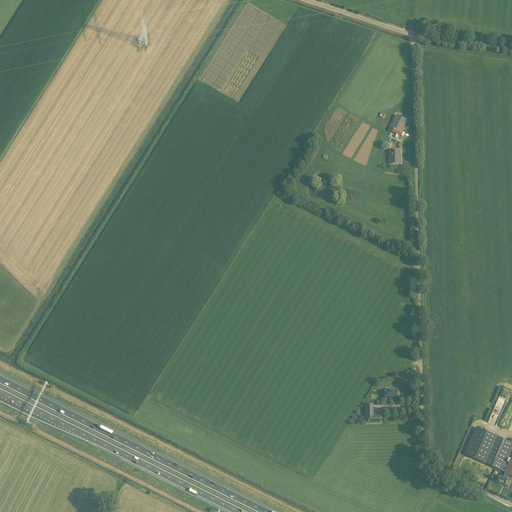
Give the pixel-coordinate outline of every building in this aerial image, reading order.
[(403,132),(407,121),(396,116),(389,131),(396,134),(394,137),(397,139),(398,135),(402,136),(403,132)] [(400,151),(390,151),(390,159),(389,160),(389,165),(391,164),(391,165),(401,164),(401,158),(400,158),(400,151)] [(398,399),(398,391),(385,391),(385,399),(388,399),(388,406),(394,406),(394,399),(398,399)] [(373,416),(373,405),(365,406),(366,424),(381,424),(381,416),(373,416)] [(493,436),(474,428),(465,455),(481,462),(493,436)] [(508,457),(511,448),(511,444),(495,436),(483,463),(505,473),(504,475),(503,477),(502,478),(499,477),(497,483),(505,486),(508,480),(507,480),(509,477),(511,477),(511,456),(511,458),(508,457)]
